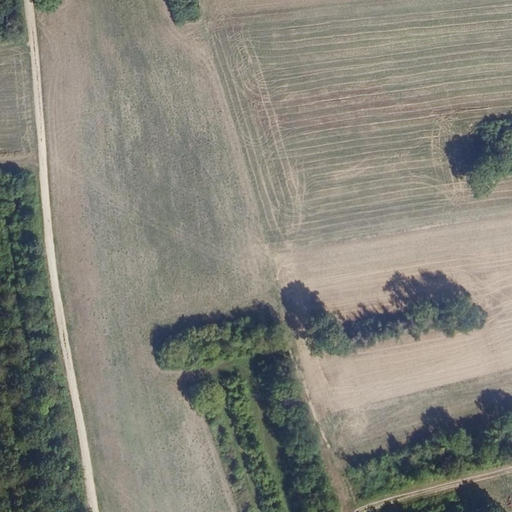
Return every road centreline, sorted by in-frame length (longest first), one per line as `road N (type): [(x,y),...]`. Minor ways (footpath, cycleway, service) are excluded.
road 1 (track): [(29,0),(55,251),(99,511)]
road 2 (track): [(511,469),(366,511)]
